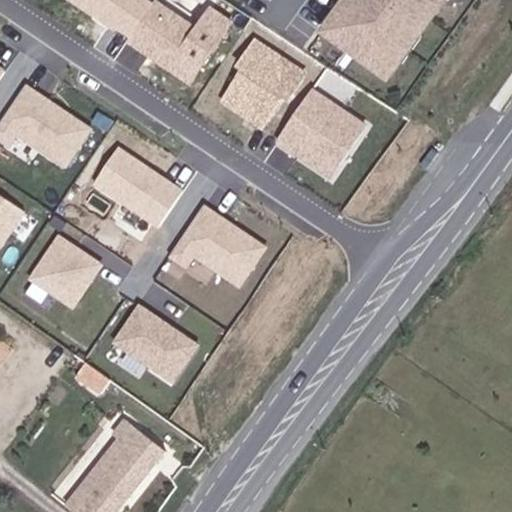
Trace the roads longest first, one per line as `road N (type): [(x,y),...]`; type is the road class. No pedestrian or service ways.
road 1 (residential): [(0,0),(401,273)]
road 2 (secondary): [(401,273),(211,511)]
road 3 (secondary): [(511,133),(401,273)]
